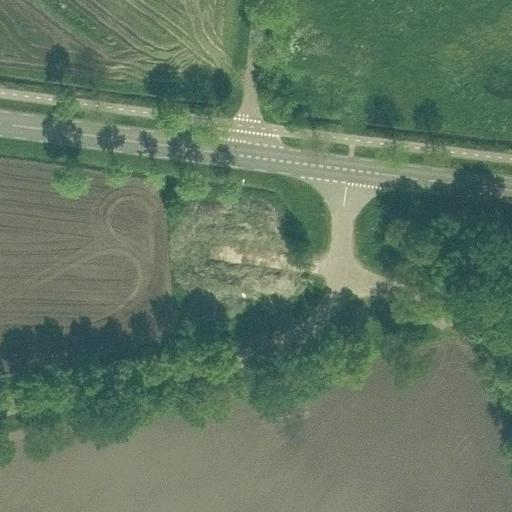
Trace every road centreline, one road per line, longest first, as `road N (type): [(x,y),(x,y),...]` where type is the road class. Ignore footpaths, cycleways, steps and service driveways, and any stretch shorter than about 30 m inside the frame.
road 1 (unclassified): [(0,403),(300,332),(338,290),(347,169)]
road 2 (secondary): [(244,155),(0,122)]
road 3 (secondary): [(511,189),(347,169)]
road 4 (unclassified): [(260,0),(244,155)]
